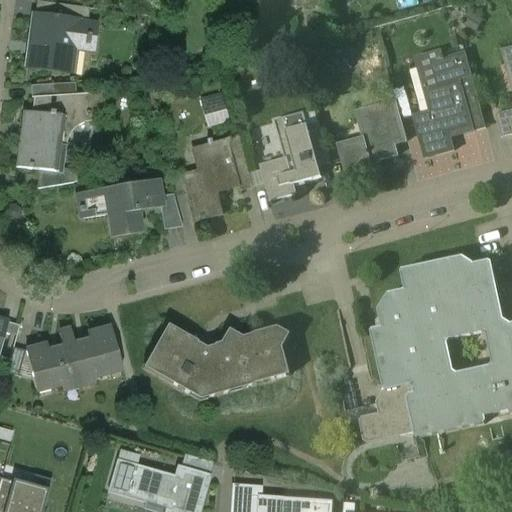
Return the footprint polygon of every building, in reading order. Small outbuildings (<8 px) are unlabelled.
[(292,0),(293,9),(321,9),(320,0),(292,0)] [(88,10),(36,3),(34,20),(32,20),(29,45),(31,46),(28,70),(47,72),(48,66),(67,68),(70,44),(88,47),(89,36),(87,36),(89,25),(86,25),(88,10)] [(466,54),(434,63),(440,86),(472,77),(466,54)] [(511,66),(505,69),(511,93),(511,112),(495,117),(501,141),(511,137),(511,128),(511,127),(511,66)] [(440,86),(427,90),(434,115),(414,121),(425,161),(454,153),(449,134),(470,128),(472,134),(487,130),(472,77),(440,86)] [(74,85),(30,88),(31,100),(33,100),(75,98),(74,85)] [(75,98),(33,100),(31,115),(21,113),(14,169),(37,172),(60,175),(61,171),(64,148),(58,147),(60,140),(64,132),(71,125),(78,120),(86,117),(89,121),(94,122),(96,121),(98,120),(99,119),(101,117),(102,115),(102,113),(101,97),(103,97),(103,96),(75,98)] [(201,98),(205,126),(222,124),(218,96),(201,98)] [(395,102),(361,111),(368,137),(336,146),(346,182),(373,175),(370,165),(398,158),(395,147),(406,144),(395,102)] [(291,159),(259,167),(269,203),(296,196),(293,186),(320,179),(317,168),(329,165),(318,123),(284,133),(291,159)] [(239,137),(194,150),(201,176),(180,181),(192,225),(222,217),(216,194),(236,188),(238,194),(253,190),(239,137)] [(60,175),(37,172),(35,191),(72,185),(70,172),(61,171),(60,175)] [(157,183),(75,197),(78,215),(82,214),(83,220),(118,215),(122,239),(140,236),(136,214),(160,211),(161,210),(160,199),(157,183)] [(172,196),(160,199),(161,210),(160,211),(163,232),(181,229),(172,196)] [(511,325),(510,326),(503,321),(504,321),(492,265),(489,263),(474,267),(473,265),(465,260),(461,267),(456,268),(448,264),(444,271),(438,272),(431,267),(427,275),(421,276),(414,271),(410,279),(402,280),(404,292),(390,295),(378,312),(382,329),(372,331),(370,334),(382,388),(384,390),(375,404),(375,406),(377,414),(361,418),(358,422),(362,442),(366,445),(414,435),(415,439),(418,440),(484,425),(486,423),(486,418),(511,412),(511,325)] [(196,344),(167,328),(143,370),(199,401),(291,376),(287,362),(284,352),(283,349),(291,335),(279,329),(240,340),(227,332),(220,345),(213,347),(214,349),(205,351),(195,345),(196,344)] [(63,354),(49,357),(46,347),(25,353),(34,388),(48,384),(50,390),(75,383),(77,389),(94,384),(93,379),(106,376),(105,371),(120,367),(110,330),(87,336),(89,346),(75,350),(70,332),(58,335),(63,354)] [(313,359),(295,349),(284,352),(287,362),(293,360),(303,365),(316,414),(337,427),(348,424),(346,414),(339,415),(326,408),(313,359)] [(24,353),(13,350),(6,375),(17,378),(24,353)] [(375,406),(346,412),(346,414),(348,424),(358,422),(361,418),(377,414),(375,406)] [(201,478),(178,471),(175,482),(136,470),(127,498),(147,504),(149,497),(170,504),(170,506),(175,507),(173,511),(198,511),(207,484),(200,482),(201,478)] [(42,511),(48,492),(13,482),(4,511),(42,511)] [(331,511),(331,507),(259,502),(258,511),(331,511)]
